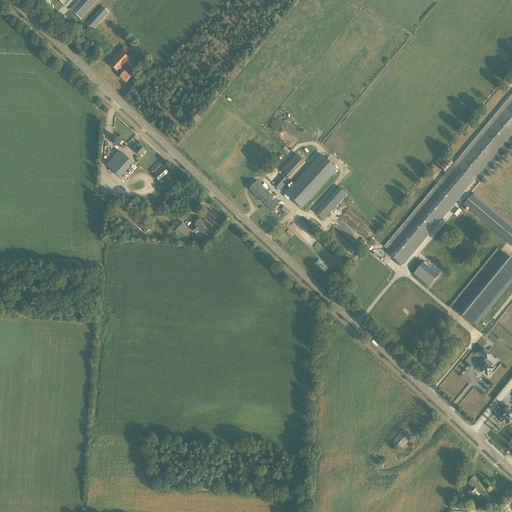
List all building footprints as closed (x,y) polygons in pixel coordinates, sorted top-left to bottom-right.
[(78,0),(70,10),(81,19),(98,0),(78,0)] [(102,7),(89,21),(86,25),(93,31),(109,13),(102,7)] [(124,46),(111,60),(108,64),(117,72),(118,71),(123,75),(120,78),(126,83),(131,78),(121,68),(134,55),(124,46)] [(392,258),(402,266),(466,189),(473,181),(511,134),(511,94),(456,161),(459,164),(456,168),(449,176),(446,173),(384,247),(387,250),(386,252),(392,258)] [(266,141),(260,148),(264,152),(270,144),(266,141)] [(135,147),(132,150),(140,157),(145,152),(141,147),(138,150),(135,147)] [(120,151),(107,166),(120,178),(133,164),(120,151)] [(295,154),(280,170),(290,180),(306,163),(295,154)] [(337,170),(322,155),(285,194),(301,209),(337,170)] [(163,165),(154,175),(162,183),(171,173),(163,165)] [(282,175),(273,186),(280,191),(289,181),(282,175)] [(265,183),(262,186),(257,181),(249,190),(273,212),(279,206),(272,199),(274,197),(268,191),(270,189),(268,188),(269,187),(265,183)] [(511,229),(472,195),(461,208),(464,211),(467,207),(504,238),(511,244),(511,229)] [(111,212),(135,234),(140,240),(150,230),(144,224),(121,202),(111,212)] [(319,210),(316,213),(324,221),(327,217),(319,210)] [(199,230),(204,235),(210,229),(205,225),(206,224),(201,219),(195,225),(196,226),(192,230),(196,234),(199,230)] [(181,221),(172,230),(177,234),(185,225),(181,221)] [(456,305),(453,302),(450,306),(472,325),(511,277),(511,259),(501,250),(456,305)] [(423,263),(417,270),(414,274),(429,287),(438,276),(423,263)] [(488,377),(489,376),(490,376),(492,374),(491,373),(494,370),(488,365),(489,363),(488,360),(492,355),(483,348),(479,354),(486,359),(484,362),(483,361),(478,369),(488,377)] [(510,423),(511,425),(511,417),(510,415),(511,412),(511,411),(508,407),(501,414),(503,417),(501,419),(502,421),(502,422),(504,424),(504,423),(507,426),(510,423)] [(392,443),(401,450),(413,437),(405,430),(392,443)] [(474,477),(468,483),(473,488),(468,495),(474,501),(486,488),(474,477)]
